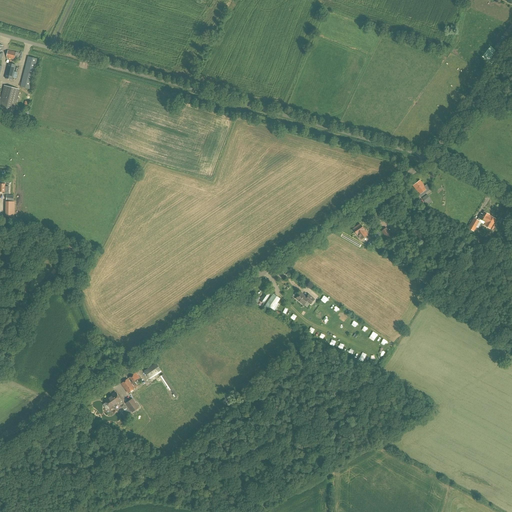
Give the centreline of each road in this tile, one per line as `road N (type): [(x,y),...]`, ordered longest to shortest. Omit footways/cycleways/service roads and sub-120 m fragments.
road 1 (tertiary): [(0,452),(429,157)]
road 2 (unclassified): [(429,157),(0,33)]
road 3 (tertiary): [(429,157),(511,49)]
